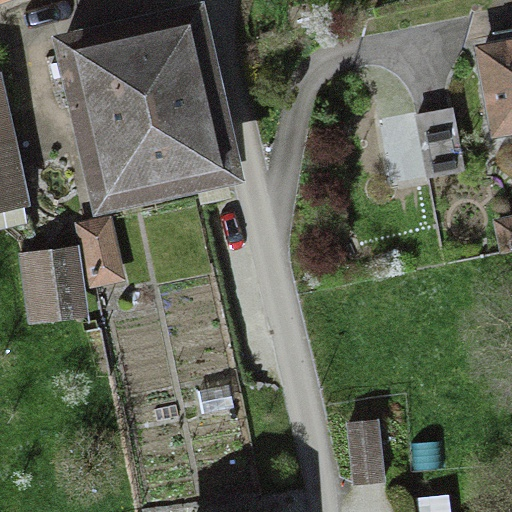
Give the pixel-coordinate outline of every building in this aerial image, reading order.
[(190,26),(60,54),(71,105),(91,101),(111,199),(194,182),(192,171),(219,165),(190,26)] [(511,46),(483,53),(499,131),(511,128),(511,46)] [(0,141),(11,139),(0,88),(0,141)] [(454,109),(415,118),(428,177),(467,169),(454,109)] [(0,205),(25,200),(11,139),(0,141),(0,205)] [(110,217),(80,223),(90,284),(122,278),(110,217)] [(511,218),(498,222),(504,250),(511,247),(511,218)] [(74,248),(21,254),(29,316),(82,310),(74,248)] [(385,482),(377,421),(346,424),(354,486),(385,482)]
